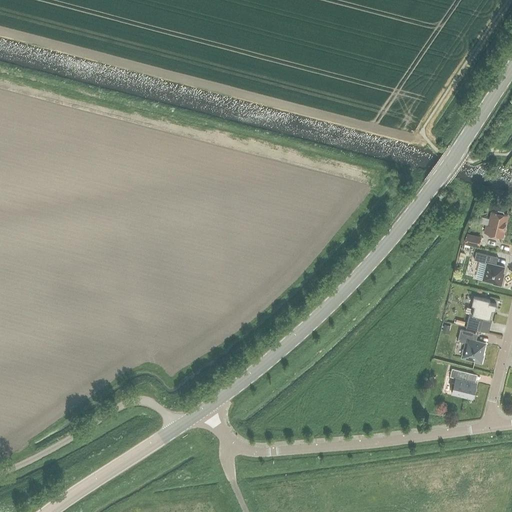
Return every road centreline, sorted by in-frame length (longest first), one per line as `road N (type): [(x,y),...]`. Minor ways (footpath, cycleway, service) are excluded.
road 1 (secondary): [(202,411),(357,278),(511,66)]
road 2 (residential): [(490,427),(258,452),(232,442),(202,411)]
road 3 (secondary): [(49,511),(202,411)]
